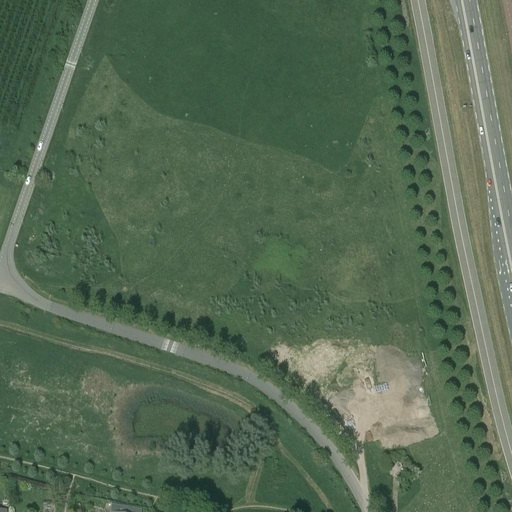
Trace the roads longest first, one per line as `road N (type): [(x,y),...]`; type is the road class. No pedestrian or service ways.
road 1 (unclassified): [(367,511),(335,453),(269,387),(229,365),(0,288)]
road 2 (unclassified): [(0,279),(93,0)]
road 3 (secondary): [(460,0),(494,187)]
